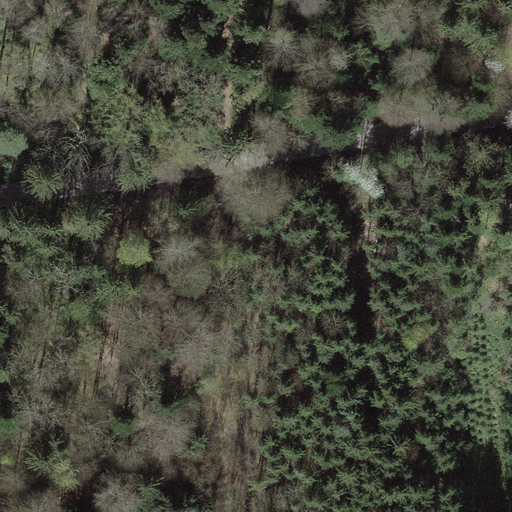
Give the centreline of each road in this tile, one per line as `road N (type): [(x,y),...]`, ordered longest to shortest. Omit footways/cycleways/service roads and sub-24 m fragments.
road 1 (unclassified): [(511,116),(0,196)]
road 2 (track): [(240,0),(235,155),(259,511)]
